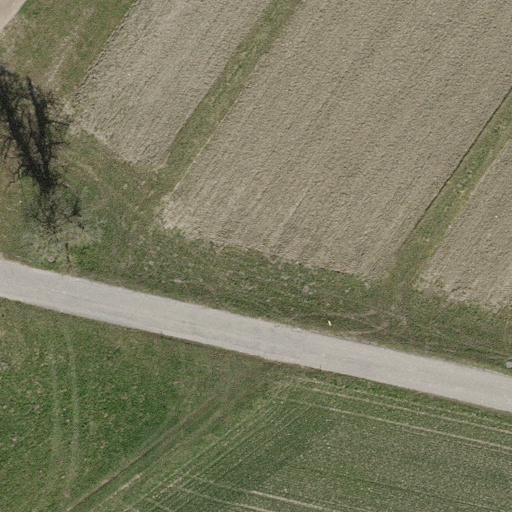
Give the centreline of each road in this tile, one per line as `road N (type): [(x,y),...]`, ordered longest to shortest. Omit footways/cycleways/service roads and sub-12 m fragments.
road 1 (track): [(0,278),(511,394)]
road 2 (track): [(119,511),(330,350)]
